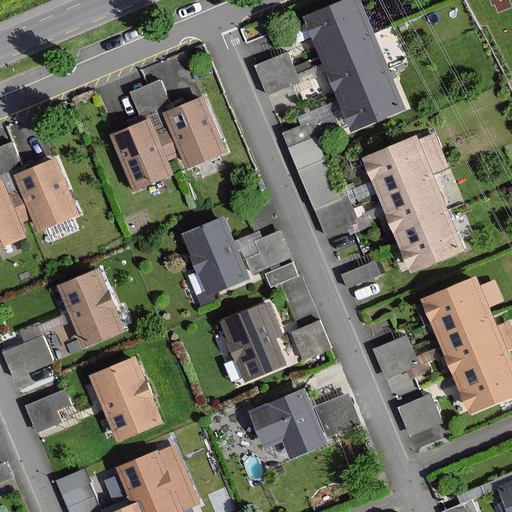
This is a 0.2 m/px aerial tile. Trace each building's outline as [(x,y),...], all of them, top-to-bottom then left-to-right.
[(360,0),(348,0),(307,17),(322,53),(373,31),(360,0)] [(390,69),(373,31),(322,53),(339,91),(390,69)] [(288,53),(257,65),(268,93),(299,80),(288,53)] [(405,107),(390,69),(339,91),(354,128),(405,107)] [(155,134),(174,127),(169,114),(173,112),(160,83),(134,93),(146,123),(150,121),(155,134)] [(203,100),(173,112),(169,114),(174,127),(184,153),(188,165),(224,151),(203,100)] [(166,160),(155,134),(150,121),(146,123),(115,135),(136,187),(171,172),(166,160)] [(316,121),(287,132),(291,143),(320,132),(316,121)] [(184,153),(174,127),(155,134),(166,160),(184,153)] [(446,165),(434,135),(420,140),(432,170),(446,165)] [(419,137),(367,158),(382,196),(434,174),(432,170),(420,140),(419,137)] [(12,145),(0,149),(0,184),(2,183),(7,196),(26,189),(21,176),(25,174),(12,145)] [(55,162),(25,174),(21,176),(26,189),(36,215),(41,227),(76,213),(55,162)] [(434,174),(382,196),(397,233),(449,212),(434,174)] [(7,196),(2,183),(0,184),(0,243),(23,234),(18,222),(7,196)] [(26,189),(7,196),(18,222),(36,215),(26,189)] [(348,199),(319,210),(328,233),(357,221),(348,199)] [(413,271),(465,249),(449,212),(397,233),(413,271)] [(51,236),(81,225),(78,214),(47,226),(51,236)] [(249,277),(248,274),(238,251),(234,242),(224,218),(185,234),(211,293),(249,277)] [(245,248),(255,271),(291,255),(281,232),(263,240),(260,232),(242,240),(245,248)] [(375,262),(347,273),(352,285),(379,273),(375,262)] [(297,275),(292,263),(267,274),(272,286),(297,275)] [(99,270),(62,285),(86,345),(123,329),(99,270)] [(475,278),(423,300),(440,338),(492,315),(487,306),(481,291),(475,278)] [(500,300),(494,285),(481,291),(487,306),(500,300)] [(248,379),(286,364),(275,337),(283,334),(269,301),(224,319),(248,379)] [(498,329),(492,315),(440,338),(456,375),(508,353),(506,348),(502,339),(498,329)] [(330,347),(320,321),(294,332),(305,357),(330,347)] [(498,329),(502,339),(506,348),(511,345),(511,334),(511,335),(508,325),(498,329)] [(406,334),(374,348),(388,380),(420,366),(406,334)] [(42,337),(7,353),(17,376),(53,360),(42,337)] [(511,395),(511,362),(508,353),(456,375),(472,413),(511,395)] [(137,359),(95,376),(120,438),(162,421),(137,359)] [(65,390),(29,405),(39,430),(61,421),(56,409),(71,403),(65,390)] [(305,391),(253,412),(267,445),(287,437),(295,455),(327,442),(305,391)] [(430,394),(398,407),(410,436),(442,422),(430,394)] [(349,395),(318,407),(329,434),(359,423),(349,395)] [(144,497),(150,511),(178,511),(200,503),(189,477),(175,445),(121,468),(134,501),(144,497)] [(0,480),(11,476),(6,463),(0,465),(0,480)] [(511,484),(502,489),(511,511),(511,484)] [(474,511),(471,503),(448,511),(474,511)]
